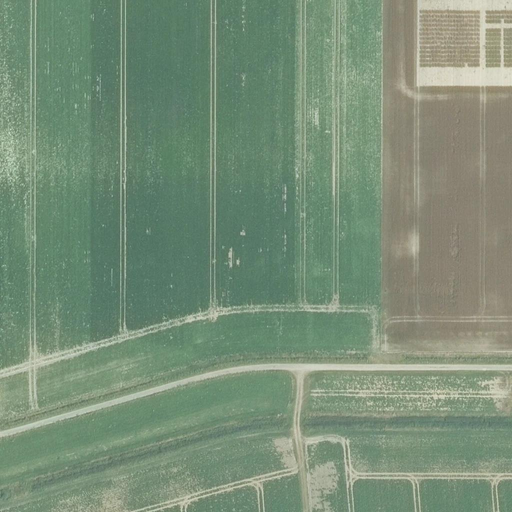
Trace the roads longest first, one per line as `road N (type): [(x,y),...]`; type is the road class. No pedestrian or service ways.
road 1 (unclassified): [(0,437),(245,370),(511,371)]
road 2 (track): [(297,368),(304,511)]
